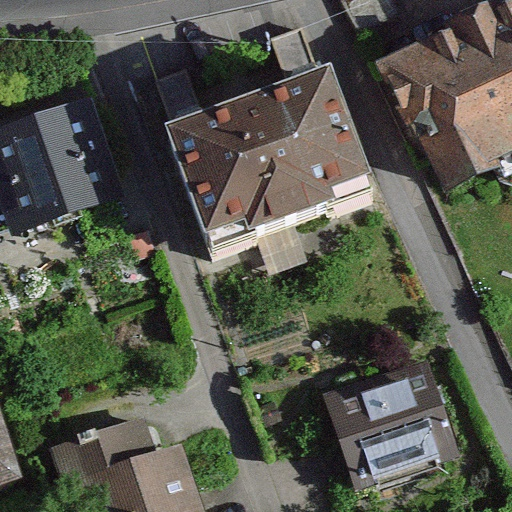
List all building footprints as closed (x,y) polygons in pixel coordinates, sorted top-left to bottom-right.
[(511,0),(490,0),(364,60),(429,195),(511,155),(511,0)] [(151,113),(202,263),(371,206),(320,56),(151,113)] [(0,200),(17,243),(126,202),(82,89),(0,120),(0,200)] [(328,388),(359,490),(455,461),(424,359),(328,388)] [(41,456),(63,511),(197,511),(158,411),(41,456)] [(0,422),(0,493),(21,487),(0,422)]
